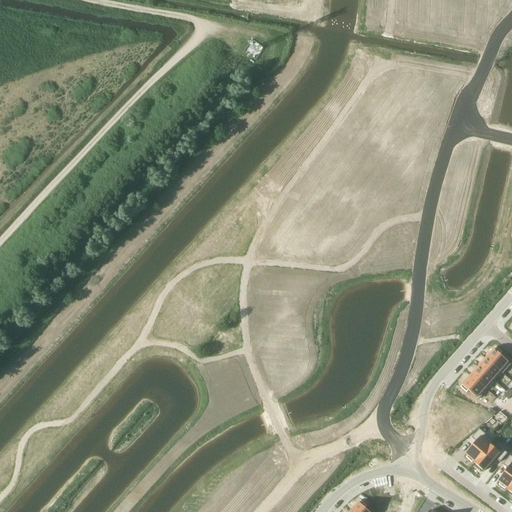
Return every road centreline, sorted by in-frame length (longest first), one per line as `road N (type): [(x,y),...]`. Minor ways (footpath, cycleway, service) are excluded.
road 1 (track): [(91,0),(194,19),(195,35),(0,243)]
road 2 (residential): [(486,323),(432,384),(414,448)]
